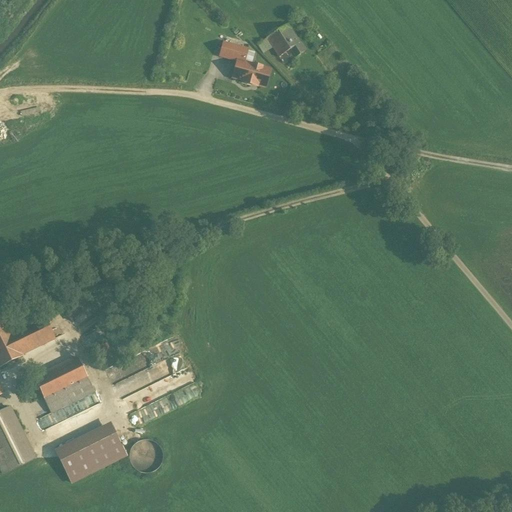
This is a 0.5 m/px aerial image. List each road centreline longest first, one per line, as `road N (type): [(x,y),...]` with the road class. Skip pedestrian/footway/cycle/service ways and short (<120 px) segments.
road 1 (track): [(0,90),(180,93),(355,140),(511,328)]
road 2 (track): [(92,321),(162,254),(206,229),(385,177)]
